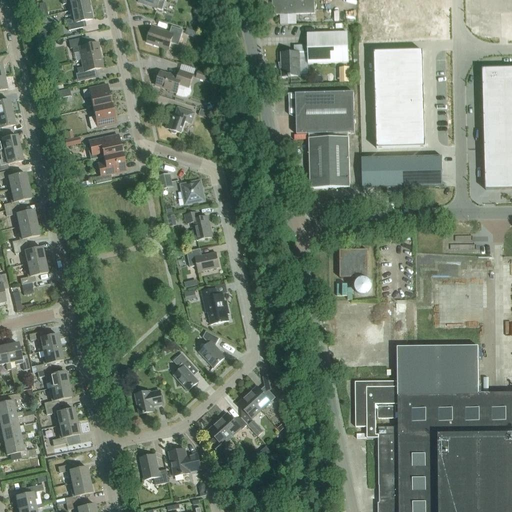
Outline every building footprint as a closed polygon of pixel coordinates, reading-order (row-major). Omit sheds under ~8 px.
[(68,4),(70,12),(90,7),(87,0),(61,0),(62,5),(68,4)] [(139,0),(138,3),(162,11),(165,0),(139,0)] [(276,16),(315,14),(313,0),(273,0),(272,1),(272,6),(274,8),(274,14),(276,16)] [(393,0),(372,0),(372,8),(393,8),(393,0)] [(48,15),(47,7),(39,8),(40,17),(48,15)] [(92,20),(90,7),(70,12),(71,19),(65,21),(68,32),(82,29),(80,23),(92,20)] [(429,7),(393,8),(394,20),(394,32),(430,31),(429,7)] [(393,8),(372,8),(373,20),(394,20),(393,8)] [(394,20),(373,20),(373,33),(394,32),(394,20)] [(178,46),(183,31),(171,27),(169,34),(151,28),(146,43),(168,51),(171,44),(178,46)] [(299,58),(308,58),(308,65),(349,63),(348,33),(307,34),(307,47),(294,47),(294,54),(281,54),(281,69),(280,69),(282,78),(291,78),(291,77),(300,77),(299,58)] [(78,53),(80,61),(100,56),(97,44),(85,46),(84,38),(68,42),(69,50),(71,49),(73,54),(78,53)] [(422,51),(398,52),(398,62),(399,73),(423,72),(422,51)] [(398,52),(374,53),(374,63),(398,62),(398,52)] [(103,69),(100,56),(80,61),(82,68),(76,69),(77,74),(75,75),(77,83),(92,79),(91,72),(103,69)] [(398,62),(374,63),(374,74),(399,73),(398,62)] [(504,69),(482,70),(482,90),(505,89),(504,69)] [(198,71),(196,79),(205,82),(205,81),(208,82),(210,76),(207,75),(208,74),(198,71)] [(188,89),(193,76),(180,72),(178,78),(160,72),(156,87),(168,91),(167,91),(176,94),(179,86),(188,89)] [(423,72),(399,73),(399,84),(399,95),(423,94),(423,72)] [(399,73),(374,74),(375,85),(399,84),(399,73)] [(399,84),(375,85),(375,95),(399,95),(399,84)] [(92,109),(111,105),(106,85),(88,89),(88,90),(82,91),(83,99),(90,97),(92,109)] [(505,89),(482,90),(483,100),(505,99),(505,89)] [(56,93),(58,100),(70,97),(68,90),(56,93)] [(349,138),(348,134),(355,134),(354,93),(289,95),(289,116),(296,116),(297,135),(308,135),(308,139),(335,138),(349,138)] [(423,94),(399,95),(399,105),(424,105),(423,94)] [(399,95),(375,95),(375,106),(399,105),(399,95)] [(505,99),(483,100),(483,110),(505,109),(505,99)] [(0,115),(11,114),(9,101),(0,102),(0,115)] [(111,105),(92,109),(94,117),(88,119),(90,130),(115,125),(111,105)] [(399,105),(375,106),(376,117),(400,116),(399,105)] [(424,105),(399,105),(400,116),(400,127),(424,126),(424,105)] [(165,129),(170,131),(170,132),(171,134),(174,135),(176,134),(176,133),(181,134),(185,123),(191,125),(194,114),(177,108),(174,118),(169,117),(165,129)] [(198,115),(208,118),(214,120),(216,114),(200,109),(198,115)] [(505,109),(483,110),(483,120),(505,119),(505,109)] [(0,129),(14,126),(11,114),(0,115),(0,129)] [(400,116),(376,117),(376,128),(400,127),(400,116)] [(505,119),(483,120),(483,130),(506,129),(505,119)] [(424,126),(400,127),(400,138),(401,148),(425,147),(424,126)] [(400,127),(376,128),(376,138),(400,138),(400,127)] [(506,129),(483,130),(484,140),(506,139),(506,129)] [(0,153),(3,153),(19,149),(17,137),(1,140),(0,136),(0,153)] [(88,142),(92,160),(103,158),(121,154),(117,136),(88,142)] [(79,138),(64,141),(65,148),(80,145),(79,138)] [(336,164),(335,138),(308,139),(309,164),(336,164)] [(336,164),(349,163),(349,138),(335,138),(336,164)] [(400,138),(376,138),(377,149),(401,148),(400,138)] [(506,139),(484,140),(484,150),(506,149),(506,139)] [(22,162),(19,149),(3,153),(5,160),(0,161),(0,171),(7,170),(6,165),(22,162)] [(506,149),(484,150),(485,190),(507,190),(507,169),(506,159),(506,149)] [(125,172),(121,154),(103,158),(104,164),(97,165),(100,177),(94,179),(96,185),(111,182),(110,175),(125,172)] [(401,158),(401,173),(441,172),(441,157),(401,158)] [(381,159),(381,189),(401,188),(401,173),(401,158),(381,159)] [(361,159),(361,189),(381,189),(381,159),(361,159)] [(349,163),(336,164),(309,164),(310,189),(350,188),(349,163)] [(8,185),(9,191),(28,187),(25,174),(12,177),(10,171),(0,173),(0,179),(4,179),(6,186),(8,185)] [(401,173),(401,188),(441,187),(441,172),(401,173)] [(160,191),(173,188),(170,175),(157,177),(160,191)] [(184,205),(204,201),(200,181),(180,185),(184,205)] [(2,205),(4,212),(18,208),(17,203),(30,200),(28,187),(9,191),(11,197),(8,197),(10,204),(2,205)] [(16,222),(18,228),(35,224),(33,211),(20,214),(18,208),(4,212),(5,217),(12,216),(14,223),(16,222)] [(193,223),(194,231),(192,231),(190,233),(192,241),(194,242),(197,241),(212,237),(210,230),(209,230),(206,217),(198,219),(197,213),(184,216),(186,224),(193,223)] [(169,227),(177,226),(175,216),(167,217),(169,227)] [(11,243),(12,248),(26,245),(25,239),(38,236),(35,224),(18,228),(19,234),(16,234),(18,241),(11,243)] [(24,259),(26,265),(44,261),(41,248),(28,251),(26,245),(12,248),(13,254),(20,253),(22,259),(24,259)] [(197,272),(218,268),(215,253),(201,256),(199,249),(186,252),(189,268),(196,266),(197,272)] [(361,280),(362,279),(363,279),(365,280),(364,279),(367,278),(367,251),(340,251),(340,279),(361,279),(361,280)] [(44,261),(26,265),(27,271),(25,271),(26,278),(19,280),(20,286),(35,283),(34,277),(47,274),(44,261)] [(365,280),(363,279),(362,279),(361,280),(360,280),(359,281),(358,281),(357,282),(356,283),(356,284),(355,284),(355,285),(354,286),(354,288),(354,289),(354,290),(355,291),(355,292),(356,293),(357,294),(357,295),(358,296),(359,296),(360,297),(362,297),(363,297),(365,297),(366,297),(367,296),(368,296),(369,295),(370,294),(370,293),(371,292),(371,291),(372,290),(372,289),(372,288),(372,287),(372,286),(371,285),(371,284),(371,283),(370,282),(369,281),(368,281),(367,280),(365,280)] [(227,315),(228,314),(226,305),(225,305),(222,294),(216,296),(215,288),(200,292),(205,313),(207,313),(210,325),(228,321),(227,315)] [(406,302),(403,302),(396,302),(397,332),(406,332),(406,302)] [(40,346),(42,352),(59,348),(56,335),(44,338),(42,332),(28,335),(29,341),(37,340),(38,347),(40,346)] [(213,368),(224,358),(214,346),(218,339),(205,332),(202,338),(208,344),(198,353),(213,368)] [(17,344),(4,347),(8,364),(9,363),(14,362),(15,365),(21,364),(23,371),(29,370),(26,356),(20,357),(17,344)] [(438,437),(439,511),(511,511),(511,392),(478,393),(478,346),(437,347),(438,437)] [(11,370),(9,363),(8,364),(4,347),(0,348),(0,365),(5,364),(6,371),(11,370)] [(367,438),(378,438),(438,437),(437,347),(397,347),(397,382),(355,383),(355,427),(366,427),(367,438)] [(35,367),(36,372),(50,369),(49,363),(62,361),(59,348),(42,352),(43,357),(41,358),(42,365),(35,367)] [(187,391),(197,382),(184,368),(189,363),(181,354),(172,362),(180,370),(174,376),(187,391)] [(49,383),(50,389),(68,385),(65,373),(52,375),(50,369),(36,372),(38,379),(45,377),(46,384),(49,383)] [(272,375),(263,377),(266,391),(275,390),(272,375)] [(43,404),(45,410),(59,407),(57,401),(70,398),(68,385),(50,389),(51,395),(49,395),(51,402),(43,404)] [(247,396),(260,411),(270,402),(274,398),(270,393),(265,397),(256,387),(247,396)] [(152,407),(162,405),(159,391),(149,393),(149,392),(134,395),(139,415),(154,412),(152,407)] [(0,404),(0,417),(15,415),(15,414),(14,409),(17,408),(15,401),(23,400),(22,394),(7,397),(8,403),(0,404)] [(251,419),(260,411),(247,396),(237,404),(251,419)] [(60,413),(59,407),(45,410),(46,416),(53,414),(55,421),(57,421),(58,426),(76,422),(73,410),(60,413)] [(15,415),(0,417),(0,426),(1,431),(18,427),(16,418),(22,416),(21,412),(15,414),(15,415)] [(217,422),(231,437),(240,429),(241,430),(246,425),(240,418),(235,423),(227,414),(217,422)] [(257,437),(263,432),(253,421),(247,426),(257,437)] [(79,435),(76,422),(58,426),(59,432),(57,432),(59,439),(51,441),(53,447),(67,444),(65,438),(79,435)] [(221,446),(231,437),(217,422),(207,431),(214,439),(209,444),(218,454),(224,449),(221,446)] [(1,431),(4,444),(20,440),(21,440),(27,439),(26,435),(20,436),(18,427),(1,431)] [(378,504),(378,511),(439,511),(438,437),(378,438),(379,504),(378,504)] [(20,440),(4,444),(6,456),(19,453),(21,459),(35,456),(34,450),(26,452),(24,445),(22,445),(21,440),(20,440)] [(188,472),(200,469),(197,454),(185,457),(183,449),(168,452),(174,477),(188,474),(188,472)] [(154,486),(168,483),(165,470),(157,472),(153,456),(140,459),(144,480),(153,478),(154,486)] [(70,479),(71,485),(89,481),(86,468),(72,471),(71,465),(57,468),(58,474),(66,472),(67,479),(70,479)] [(64,499),(65,505),(79,502),(78,496),(91,494),(89,481),(71,485),(72,490),(70,491),(71,497),(64,499)] [(43,492),(41,485),(24,489),(26,495),(15,497),(18,510),(34,506),(33,500),(36,500),(35,493),(43,492)] [(95,511),(94,505),(81,508),(79,502),(65,505),(66,511),(74,510),(74,511),(95,511)]
